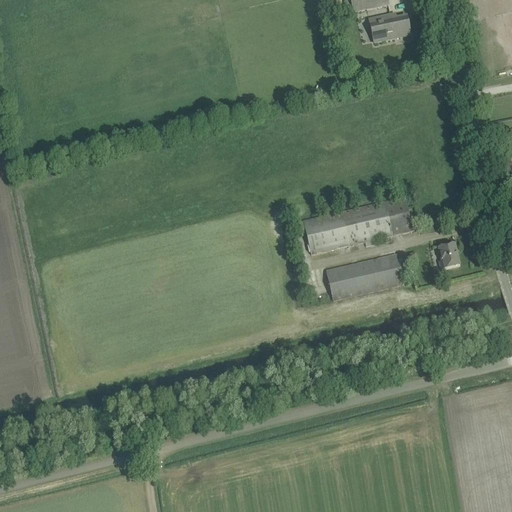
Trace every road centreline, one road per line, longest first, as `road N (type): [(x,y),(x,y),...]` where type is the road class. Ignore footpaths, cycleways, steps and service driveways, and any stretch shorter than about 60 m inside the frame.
road 1 (unclassified): [(0,495),(511,361)]
road 2 (unclassified): [(511,301),(448,0)]
